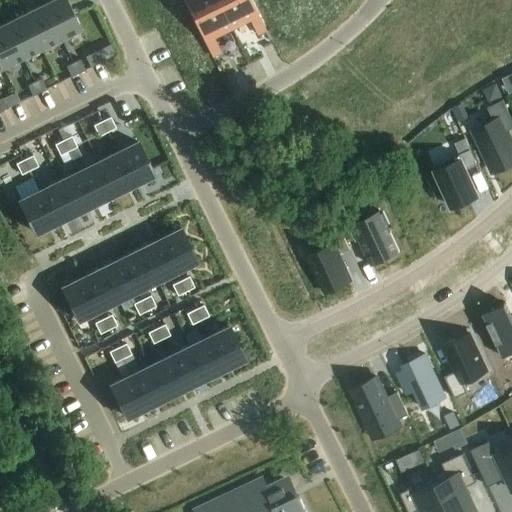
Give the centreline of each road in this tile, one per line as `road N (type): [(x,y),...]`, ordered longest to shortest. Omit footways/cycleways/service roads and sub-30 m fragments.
road 1 (residential): [(278,345),(396,285),(511,202)]
road 2 (residential): [(69,511),(303,396)]
road 3 (residential): [(303,396),(318,377),(466,296),(511,259)]
road 4 (residential): [(177,139),(296,69),(376,0)]
road 5 (unknown): [(110,491),(0,275)]
road 6 (residential): [(278,345),(177,139)]
road 7 (residential): [(0,143),(143,73)]
road 8 (residential): [(361,511),(303,396)]
